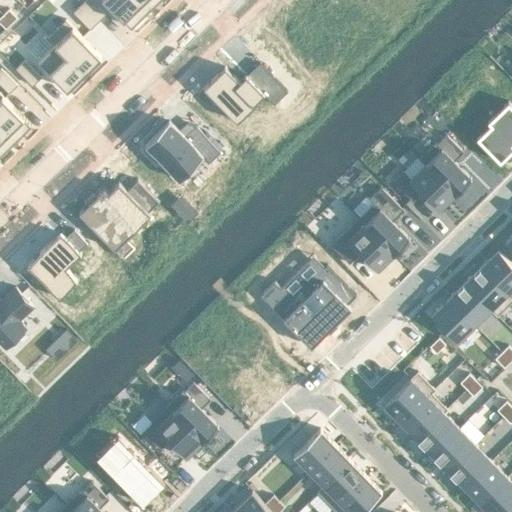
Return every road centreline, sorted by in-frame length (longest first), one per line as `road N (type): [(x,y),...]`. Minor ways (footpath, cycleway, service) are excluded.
road 1 (residential): [(511,178),(304,375)]
road 2 (residential): [(0,199),(203,0)]
road 3 (residential): [(304,375),(169,511)]
road 4 (residential): [(438,511),(304,375)]
